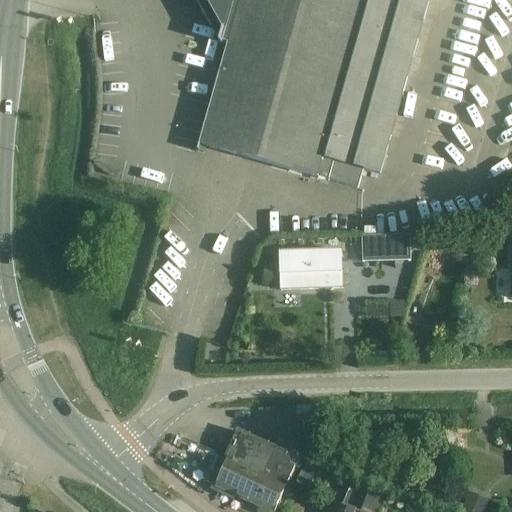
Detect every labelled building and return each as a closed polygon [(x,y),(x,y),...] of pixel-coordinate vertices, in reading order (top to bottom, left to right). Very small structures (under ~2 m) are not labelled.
[(191,0),(199,12),(207,8),(222,33),(218,45),(220,46),(221,42),(227,44),(196,152),(198,153),(200,147),(357,191),(362,173),(381,178),(413,63),(431,1),(431,0),(431,1),(431,0),(191,0)] [(361,264),(409,263),(409,254),(409,238),(409,237),(360,238),(361,264)] [(419,238),(409,238),(409,254),(420,254),(419,238)] [(343,254),(281,256),(282,277),(282,291),(291,291),(345,289),(343,254)] [(223,462),(210,491),(233,502),(234,498),(254,508),(257,509),(256,511),(274,511),(285,491),(287,486),(295,470),(299,461),(287,455),(242,434),(237,432),(223,462)] [(303,465),(295,484),(307,489),(316,470),(303,465)] [(380,511),(386,500),(386,499),(385,498),(369,492),(362,489),(352,485),(342,509),(342,510),(341,511),(380,511)] [(469,494),(461,511),(482,511),(474,508),(479,499),(469,494)] [(415,511),(386,500),(380,511),(415,511)]
